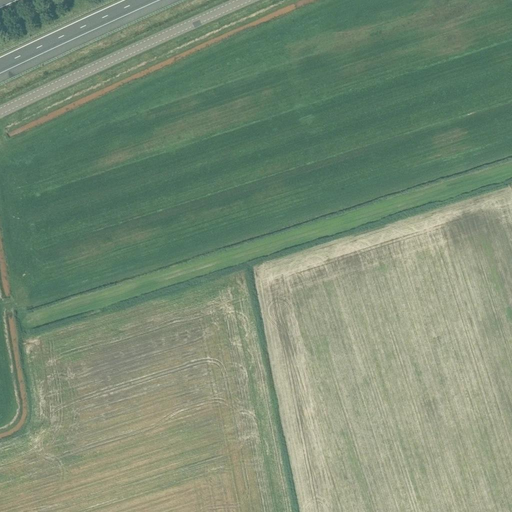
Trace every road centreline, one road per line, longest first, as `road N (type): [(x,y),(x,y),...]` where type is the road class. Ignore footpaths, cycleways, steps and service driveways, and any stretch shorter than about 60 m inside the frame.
road 1 (unclassified): [(0,112),(245,0)]
road 2 (motorway): [(0,65),(142,0)]
